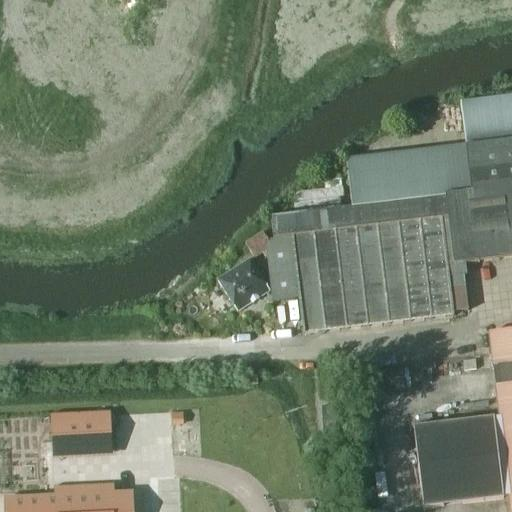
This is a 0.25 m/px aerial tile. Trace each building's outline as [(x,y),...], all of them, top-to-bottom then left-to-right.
[(352,210),(270,219),(272,240),(291,238),(291,239),(298,301),(302,336),(453,317),(453,313),(468,312),(463,277),(466,277),(464,265),(511,258),(511,98),(461,104),(466,147),(346,161),(352,210)] [(244,245),(254,259),(262,253),(265,258),(268,256),(266,241),(267,241),(262,233),(244,245)] [(267,241),(266,241),(268,256),(274,304),(298,301),(298,299),(291,239),(291,238),(272,240),(267,241)] [(269,292),(249,261),(217,282),(237,312),(269,292)] [(511,511),(511,331),(488,334),(491,353),(499,418),(492,419),(492,418),(413,427),(423,509),(508,498),(510,511),(511,511)] [(475,361),(464,362),(465,371),(476,370),(475,361)] [(337,435),(335,406),(321,407),(323,437),(337,435)] [(111,411),(50,414),(50,429),(52,459),(113,457),(112,451),(111,411)] [(45,499),(4,501),(4,511),(134,511),(133,494),(114,495),(114,485),(53,488),(54,498),(45,499)]
